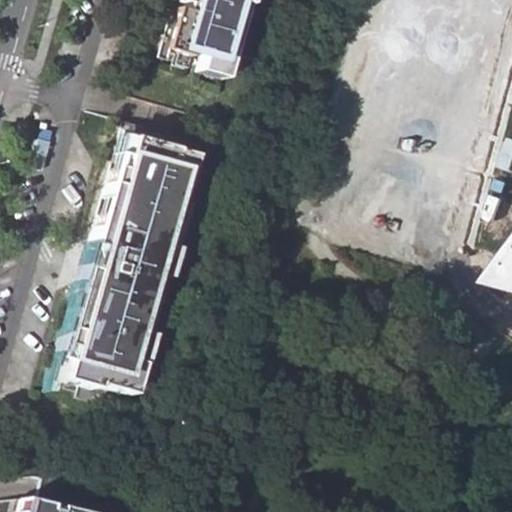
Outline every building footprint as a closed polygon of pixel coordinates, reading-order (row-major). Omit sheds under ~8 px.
[(165,10),(154,52),(165,55),(180,59),(181,53),(192,56),(190,64),(217,71),(236,0),(177,0),(175,7),(174,12),(165,10)] [(180,59),(165,55),(163,64),(177,68),(180,59)] [(217,71),(190,64),(187,74),(214,81),(217,71)] [(121,137),(113,134),(103,169),(111,171),(121,137)] [(183,154),(121,137),(111,171),(103,169),(94,198),(102,200),(98,215),(90,212),(81,244),(89,246),(88,251),(80,248),(75,267),(82,270),(78,285),(70,283),(66,298),(73,300),(69,314),(62,312),(53,342),(61,344),(51,378),(84,388),(85,384),(121,394),(130,363),(121,360),(126,344),(128,345),(152,262),(149,262),(159,228),(162,229),(183,154)] [(102,200),(94,198),(90,212),(98,215),(102,200)] [(511,243),(497,264),(511,276),(511,243)] [(483,283),(511,290),(511,276),(497,264),(483,283)] [(82,270),(75,267),(70,283),(78,285),(82,270)] [(73,300),(66,298),(62,312),(69,314),(73,300)] [(61,344),(53,342),(44,376),(51,378),(61,344)] [(78,511),(13,496),(10,509),(12,510),(11,511),(78,511)]
